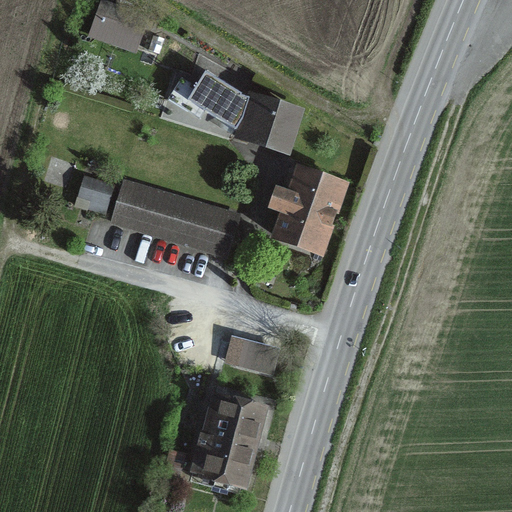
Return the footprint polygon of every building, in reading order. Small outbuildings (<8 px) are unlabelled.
[(102,1),(88,37),(137,56),(151,19),(102,1)] [(237,132),(234,141),(246,146),(291,159),(305,113),(249,94),(247,100),(206,74),(188,103),(237,132)] [(338,218),(350,186),(297,168),(287,194),(276,190),(272,202),(268,214),(279,218),(270,243),(323,262),(334,230),(333,229),(337,218),(338,218)] [(115,186),(85,176),(74,208),(87,212),(88,210),(106,216),(115,186)] [(110,225),(227,261),(241,216),(124,180),(110,225)] [(192,378),(211,383),(223,340),(204,335),(192,378)] [(260,441),(268,409),(212,394),(201,435),(200,435),(189,475),(197,477),(196,481),(246,494),(260,441)] [(184,481),(179,479),(186,455),(170,450),(158,492),(179,498),(184,481)]
